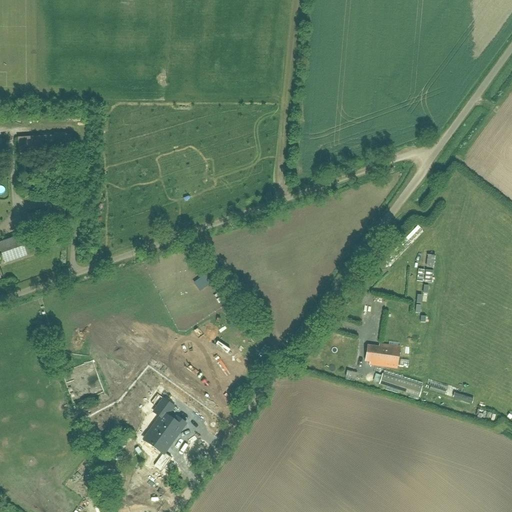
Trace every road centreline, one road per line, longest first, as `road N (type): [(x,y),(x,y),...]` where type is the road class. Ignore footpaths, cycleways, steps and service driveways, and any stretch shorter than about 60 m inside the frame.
road 1 (unclassified): [(446,138),(0,298)]
road 2 (unclassified): [(446,138),(173,511)]
